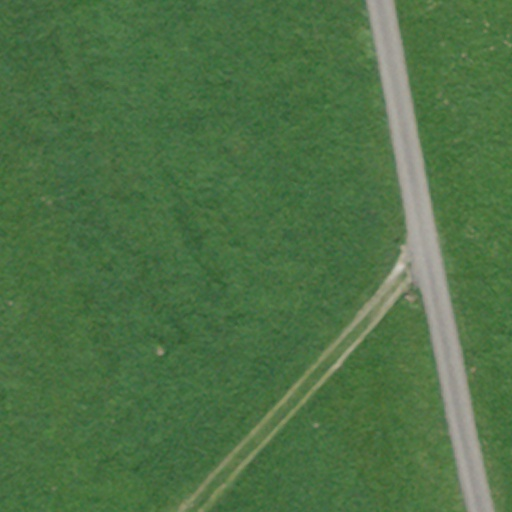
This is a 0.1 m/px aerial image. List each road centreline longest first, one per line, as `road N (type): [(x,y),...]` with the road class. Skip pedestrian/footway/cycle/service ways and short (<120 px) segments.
road 1 (unclassified): [(372,0),(476,511)]
road 2 (track): [(202,511),(387,295),(421,240)]
